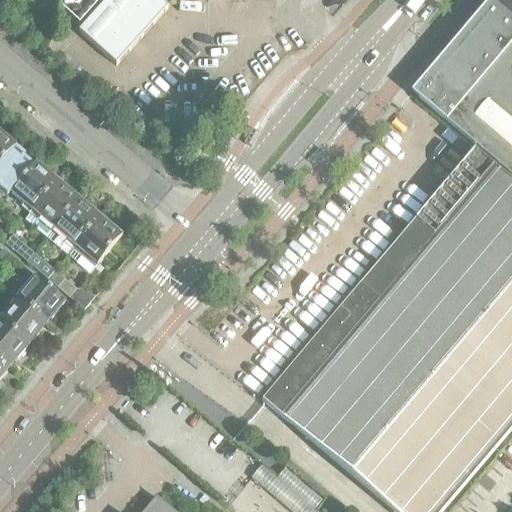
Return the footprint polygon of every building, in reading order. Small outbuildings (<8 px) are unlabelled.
[(60,0),(60,9),(80,27),(103,0),(60,0)] [(169,0),(109,0),(79,34),(116,68),(168,10),(164,6),(169,0)] [(511,22),(511,0),(492,0),(490,3),(511,22)] [(511,22),(490,3),(436,67),(428,77),(419,88),(412,96),(511,179),(511,22)] [(186,125),(186,105),(163,105),(163,125),(186,125)] [(211,124),(211,105),(188,105),(188,125),(211,124)] [(0,133),(0,185),(24,158),(14,150),(16,147),(0,133)] [(267,408),(391,511),(442,511),(511,430),(511,184),(474,152),(261,403),(267,408)] [(24,158),(0,185),(0,193),(7,199),(11,195),(23,206),(21,209),(29,216),(58,182),(36,164),(34,167),(24,158)] [(58,182),(29,216),(37,223),(40,220),(53,231),(79,201),(58,182)] [(79,201),(53,231),(66,242),(64,245),(72,253),(101,219),(79,201)] [(101,219),(72,253),(69,256),(91,275),(123,238),(101,219)] [(26,264),(33,255),(22,245),(14,253),(26,264)] [(0,269),(1,271),(12,258),(3,251),(0,254),(0,269)] [(33,255),(26,264),(38,274),(45,265),(33,255)] [(10,295),(17,300),(47,326),(65,304),(29,273),(10,295)] [(57,290),(65,281),(55,274),(48,282),(57,290)] [(65,281),(57,290),(69,300),(76,291),(65,281)] [(76,291),(69,300),(84,312),(95,300),(82,290),(76,291)] [(17,300),(0,319),(0,322),(29,347),(47,326),(17,300)] [(0,322),(0,359),(10,369),(29,347),(0,322)] [(0,381),(10,369),(0,359),(0,381)] [(277,482),(262,469),(252,481),(267,494),(277,482)] [(171,511),(155,498),(154,499),(156,501),(146,511),(171,511)]
